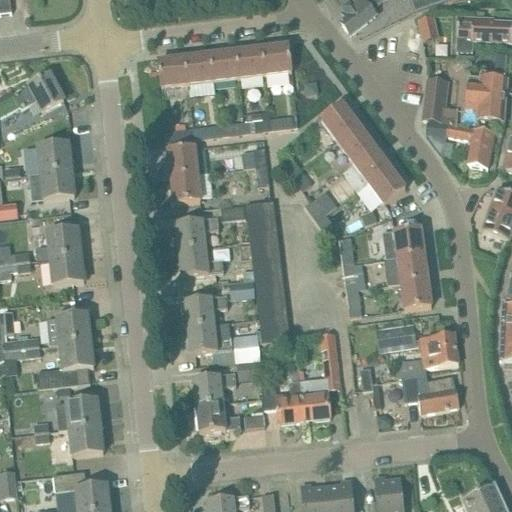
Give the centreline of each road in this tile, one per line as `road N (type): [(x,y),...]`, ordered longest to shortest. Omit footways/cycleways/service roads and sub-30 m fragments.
road 1 (residential): [(152,475),(104,39)]
road 2 (residential): [(152,475),(482,442)]
road 3 (unclassified): [(454,206),(313,16)]
road 4 (residential): [(104,39),(313,16)]
road 5 (residential): [(482,442),(463,262)]
road 6 (residential): [(496,306),(494,364),(511,431)]
